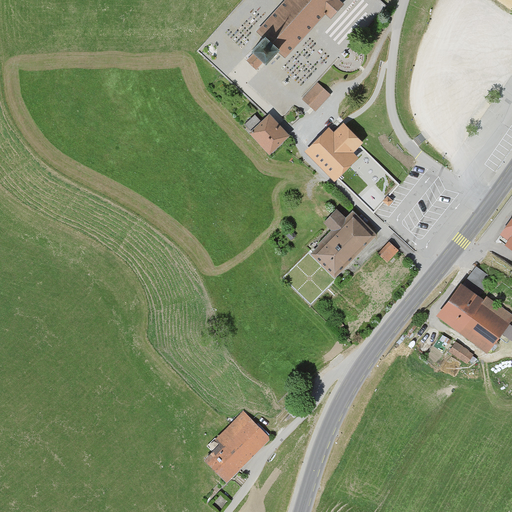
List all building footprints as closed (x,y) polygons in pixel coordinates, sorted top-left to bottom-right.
[(286,0),(255,35),(260,40),(250,52),(266,67),(276,56),(280,59),(321,14),(328,19),(340,6),(332,0),(286,0)] [(328,96),(315,85),(300,101),(312,113),(328,96)] [(286,137),(266,115),(246,133),(266,156),(286,137)] [(356,150),(336,129),(331,134),(326,129),(303,153),(332,182),(356,159),(351,155),(356,150)] [(343,219),(333,210),(320,224),(330,233),(310,254),(334,277),(375,235),(350,212),(343,219)] [(511,213),(497,234),(511,244),(511,213)] [(397,250),(388,243),(378,256),(386,263),(397,250)] [(493,280),(477,266),(469,275),(485,289),(493,280)] [(482,301),(459,283),(435,315),(486,354),(511,319),(511,316),(485,297),(482,301)] [(449,352),(468,363),(472,354),(454,344),(449,352)] [(202,460),(224,483),(269,440),(243,413),(205,448),(210,453),(202,460)]
